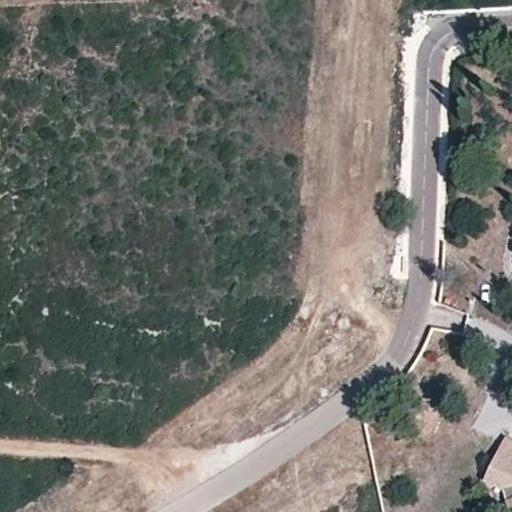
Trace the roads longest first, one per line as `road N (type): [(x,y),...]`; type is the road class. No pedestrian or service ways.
road 1 (residential): [(180,511),(318,423),(393,361),(413,326),(421,279),(435,43),(452,30),(511,26)]
road 2 (track): [(359,0),(372,128),(342,235),(338,300),(413,326)]
road 3 (track): [(0,444),(212,454),(250,468)]
